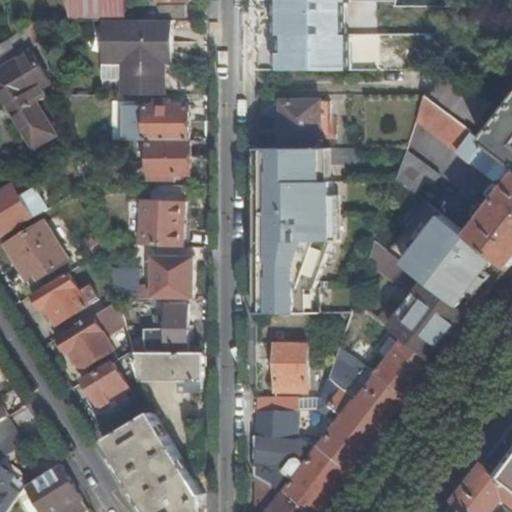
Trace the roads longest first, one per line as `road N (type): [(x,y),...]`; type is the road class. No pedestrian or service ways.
road 1 (residential): [(230,0),(226,511)]
road 2 (residential): [(118,511),(0,319)]
road 3 (residential): [(511,360),(400,511)]
